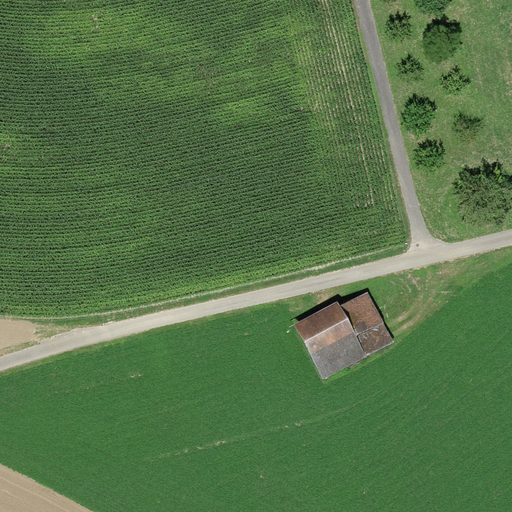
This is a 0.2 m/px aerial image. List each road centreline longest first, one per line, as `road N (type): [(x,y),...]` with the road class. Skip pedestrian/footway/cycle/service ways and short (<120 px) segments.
road 1 (track): [(0,368),(511,238)]
road 2 (track): [(424,261),(360,0)]
